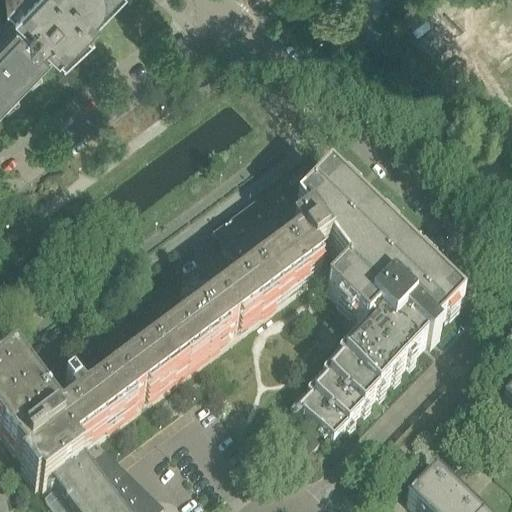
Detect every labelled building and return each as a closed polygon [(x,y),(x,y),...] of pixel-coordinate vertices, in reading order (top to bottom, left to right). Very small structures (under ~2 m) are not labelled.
[(14,0),(26,11),(21,16),(47,43),(53,37),(61,46),(60,46),(62,48),(92,20),(90,19),(89,21),(81,14),(89,6),(94,0),(14,0)] [(0,95),(36,58),(49,45),(47,43),(21,16),(0,37),(0,95)] [(266,315),(317,276),(318,276),(313,268),(328,257),(344,279),(325,299),(364,338),(290,414),(294,418),(298,415),(332,448),(425,351),(429,355),(438,345),(439,345),(435,341),(461,314),(365,220),(365,221),(328,186),(328,185),(311,169),(212,243),(246,289),(266,315)] [(0,442),(23,473),(18,476),(33,496),(37,493),(41,498),(49,492),(80,468),(73,459),(135,412),(134,411),(141,406),(142,407),(227,343),(226,342),(233,337),(234,338),(266,315),(246,289),(83,410),(79,404),(78,404),(70,395),(62,401),(69,411),(68,412),(73,418),(59,428),(58,429),(13,368),(0,377),(0,442)] [(511,364),(511,362),(494,345),(485,355),(504,373),(511,364)] [(504,373),(485,355),(476,364),(495,382),(504,373)] [(495,382),(476,364),(467,373),(486,391),(495,382)] [(486,391),(467,373),(458,383),(477,401),(486,391)] [(477,401),(458,383),(449,392),(468,410),(477,401)] [(468,410),(449,392),(440,401),(459,419),(468,410)] [(511,421),(511,399),(501,411),(511,421)] [(459,419),(440,401),(431,410),(450,428),(459,419)] [(450,428),(431,410),(422,420),(441,438),(450,428)] [(441,438),(422,420),(413,429),(432,447),(441,438)] [(432,447),(413,429),(405,438),(424,456),(432,447)] [(424,456),(405,438),(396,447),(415,465),(424,456)] [(415,465),(396,447),(387,457),(406,475),(415,465)] [(406,475),(387,457),(378,466),(397,484),(406,475)] [(397,484),(378,466),(368,476),(387,494),(397,484)] [(147,511),(144,509),(144,510),(102,469),(89,478),(81,467),(80,468),(49,492),(63,511),(147,511)] [(406,511),(466,511),(447,493),(451,488),(432,469),(418,484),(424,490),(404,510),(406,511)] [(365,511),(371,507),(359,496),(354,491),(341,504),(350,511),(365,511)]
